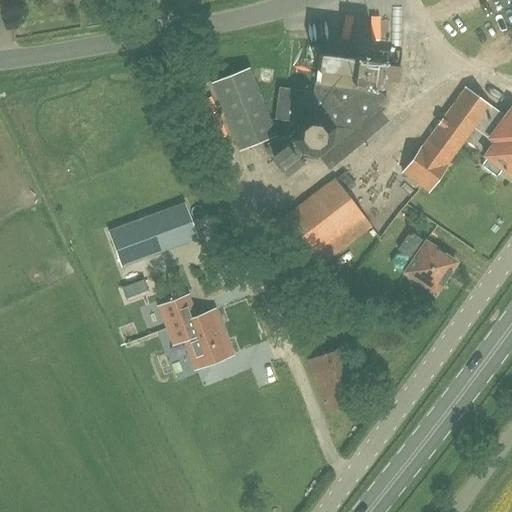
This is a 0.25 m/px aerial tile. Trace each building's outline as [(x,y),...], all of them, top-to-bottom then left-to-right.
[(339,32),(355,41),(364,24),(348,16),(339,32)] [(373,41),(393,48),(401,24),(381,17),(373,41)] [(322,163),(379,114),(377,111),(388,102),(380,93),(370,92),(371,85),(377,86),(378,79),(398,82),(400,66),(380,63),(380,61),(356,58),(318,52),(316,70),(353,74),(351,89),(315,85),(314,93),(279,89),(275,120),(289,122),(286,139),(279,138),(277,140),(276,138),(267,145),(268,147),(265,149),(282,172),(300,159),(320,161),(322,163)] [(239,152),(276,137),(248,68),(211,83),(239,152)] [(505,116),(491,106),(464,87),(421,146),(401,173),(428,193),(448,166),(474,129),(488,139),(488,138),(494,142),(484,156),(487,158),(482,166),(496,175),(501,168),(511,176),(511,108),(505,116)] [(334,177),(268,229),(306,277),(372,227),(334,177)] [(205,199),(192,203),(202,242),(215,238),(205,199)] [(110,233),(123,268),(199,239),(185,204),(110,233)] [(425,239),(424,240),(410,231),(397,249),(411,259),(402,273),(436,296),(459,262),(425,239)] [(132,284),(136,295),(147,291),(143,280),(132,284)] [(186,297),(161,306),(169,328),(180,324),(196,368),(226,357),(216,332),(221,330),(213,310),(194,318),(186,297)] [(334,346),(304,359),(324,408),(354,396),(334,346)]
